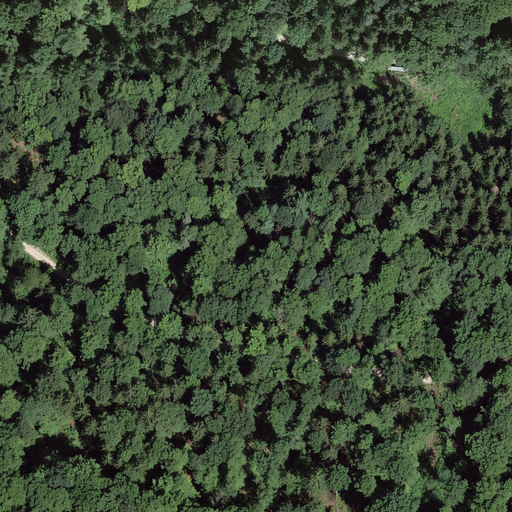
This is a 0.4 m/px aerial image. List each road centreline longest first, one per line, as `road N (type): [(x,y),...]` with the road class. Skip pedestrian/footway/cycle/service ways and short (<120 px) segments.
road 1 (track): [(196,0),(252,64),(375,163),(387,181),(397,233),(393,302),(378,316),(212,339)]
road 2 (track): [(511,382),(373,373),(152,322),(85,289),(0,225)]
road 3 (track): [(511,54),(404,63),(344,55),(176,0)]
